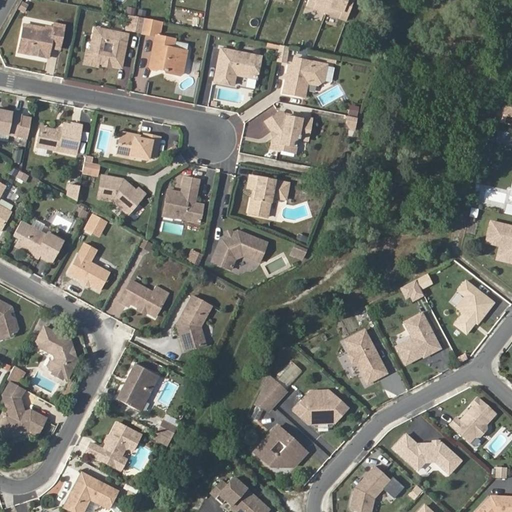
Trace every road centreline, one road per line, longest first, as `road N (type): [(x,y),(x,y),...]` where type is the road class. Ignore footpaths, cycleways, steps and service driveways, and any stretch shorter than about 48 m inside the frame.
road 1 (residential): [(0,268),(84,315),(104,343),(102,365),(47,470),(25,487),(0,481)]
road 2 (residential): [(479,368),(378,420),(318,490),(313,511)]
road 3 (residential): [(0,76),(188,115),(214,135)]
